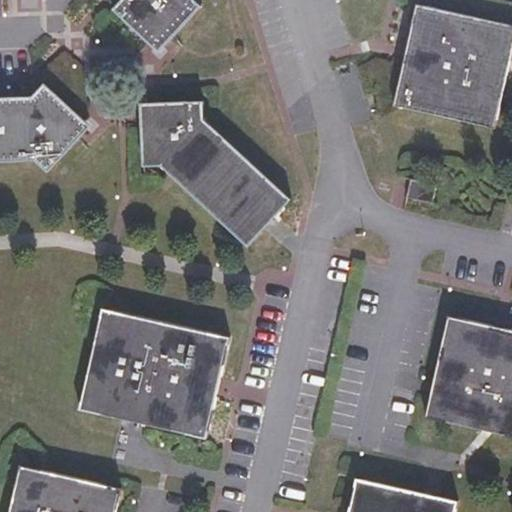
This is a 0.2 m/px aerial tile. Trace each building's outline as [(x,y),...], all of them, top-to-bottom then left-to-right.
[(194,0),(121,0),(116,6),(163,48),(201,7),(194,0)] [(496,124),(511,50),(511,27),(419,9),(399,104),(496,124)] [(47,170),(87,127),(44,84),(33,95),(0,97),(0,159),(33,158),(47,170)] [(205,124),(203,104),(141,109),(145,173),(165,174),(175,183),(247,245),(288,200),(205,124)] [(432,185),(408,180),(404,198),(428,204),(432,185)] [(208,437),(228,338),(105,313),(84,412),(208,437)] [(429,419),(511,433),(511,330),(450,317),(429,419)] [(114,511),(119,490),(22,469),(13,511),(114,511)] [(455,511),(458,502),(355,480),(349,511),(455,511)]
